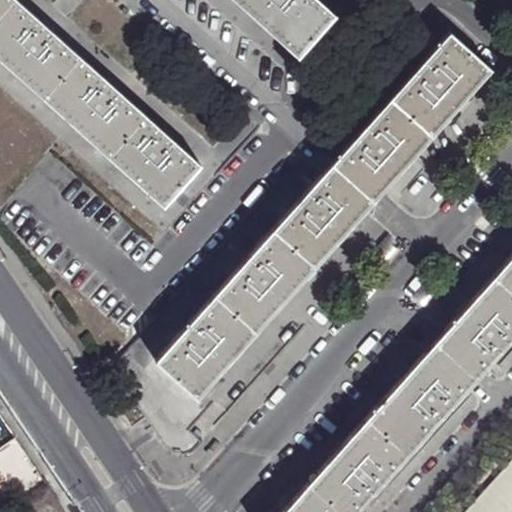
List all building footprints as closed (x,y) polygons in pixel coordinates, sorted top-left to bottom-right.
[(0,0),(0,23),(20,1),(18,0),(0,0)] [(237,0),(296,53),(333,12),(319,0),(237,0)] [(0,23),(0,58),(49,102),(86,60),(20,1),(0,23)] [(488,65),(446,28),(389,93),(431,129),(488,65)] [(114,159),(151,118),(86,60),(49,102),(114,159)] [(431,129),(389,93),(332,158),(374,195),(431,129)] [(114,159),(163,202),(200,162),(151,118),(114,159)] [(332,158),(272,227),(315,264),(374,195),(332,158)] [(272,227),(215,293),(257,330),(315,264),(272,227)] [(511,254),(488,281),(511,301),(511,254)] [(428,350),(470,387),(511,338),(511,301),(488,281),(428,350)] [(215,293),(157,359),(199,396),(257,330),(215,293)] [(362,426),(404,462),(470,387),(428,350),(362,426)] [(149,421),(163,443),(167,446),(176,451),(187,452),(197,449),(206,443),(191,431),(182,422),(176,428),(165,410),(149,421)] [(362,426),(304,492),(327,511),(360,511),(404,462),(362,426)] [(511,511),(511,457),(465,508),(468,511),(511,511)] [(327,511),(304,492),(286,511),(327,511)]
